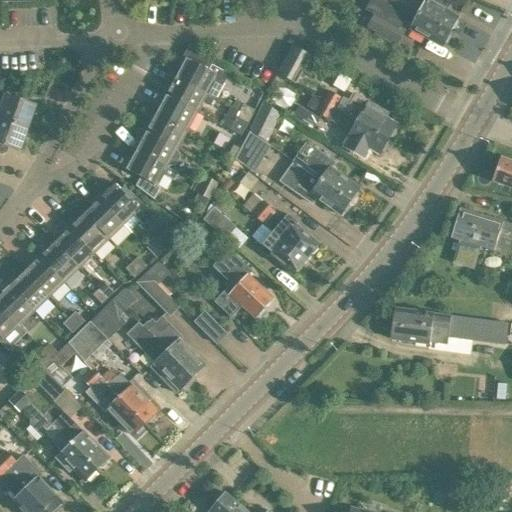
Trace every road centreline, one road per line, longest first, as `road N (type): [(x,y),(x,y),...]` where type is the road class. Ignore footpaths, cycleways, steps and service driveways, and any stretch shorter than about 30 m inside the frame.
road 1 (tertiary): [(134,511),(372,271),(474,121)]
road 2 (residential): [(161,33),(306,29),(474,121)]
road 3 (residential): [(30,182),(85,165),(161,33)]
road 4 (residential): [(30,182),(97,55),(117,34)]
